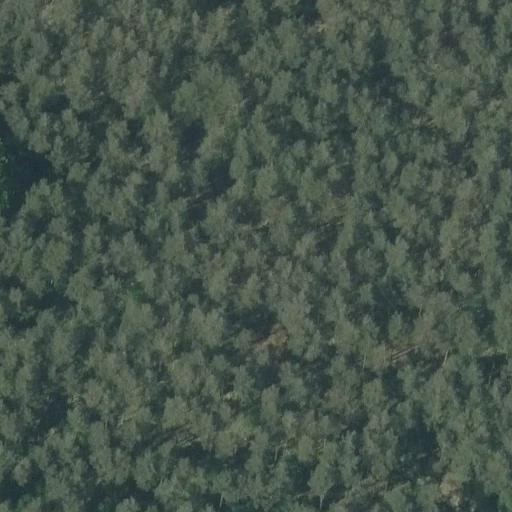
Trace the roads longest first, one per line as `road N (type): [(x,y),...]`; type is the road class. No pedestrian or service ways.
road 1 (track): [(466,511),(0,187)]
road 2 (track): [(0,218),(328,0)]
